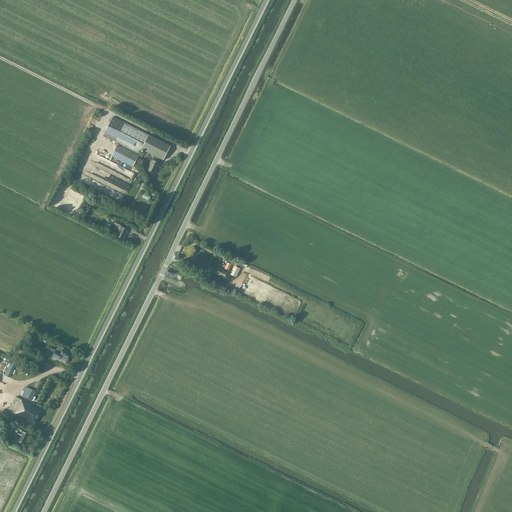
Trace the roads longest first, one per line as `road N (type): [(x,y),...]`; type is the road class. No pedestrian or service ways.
road 1 (unclassified): [(14,511),(266,0)]
road 2 (tertiary): [(43,511),(294,0)]
